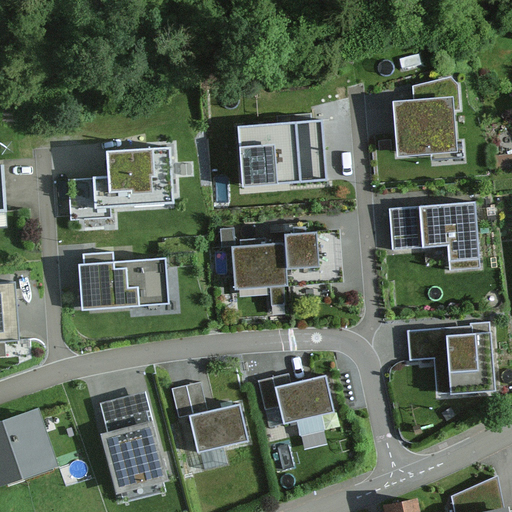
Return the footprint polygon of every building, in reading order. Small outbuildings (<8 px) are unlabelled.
[(453,153),(448,97),(391,102),(396,158),(453,153)] [(321,128),(242,135),(247,192),(326,186),(321,128)] [(171,203),(169,150),(106,152),(106,178),(93,178),(94,206),(171,203)] [(474,205),(389,212),(393,254),(446,250),(448,274),(479,272),(474,205)] [(232,252),(235,295),(264,293),(318,289),(342,287),(341,236),(283,239),(284,249),(232,252)] [(163,259),(78,265),(81,309),(166,304),(163,259)] [(19,284),(0,286),(0,346),(24,344),(19,284)] [(490,324),(410,331),(413,359),(438,357),(441,396),(496,392),(490,324)] [(280,407),(285,429),(336,417),(326,376),(301,382),(291,385),(288,375),(259,382),(266,410),(280,407)] [(189,417),(199,456),(249,444),(239,406),(214,412),(209,413),(203,384),(173,391),(180,419),(189,417)] [(116,495),(167,480),(142,395),(101,406),(109,433),(99,435),(116,495)] [(38,413),(0,426),(0,489),(57,470),(38,413)] [(504,511),(497,477),(452,498),(454,511),(504,511)]
